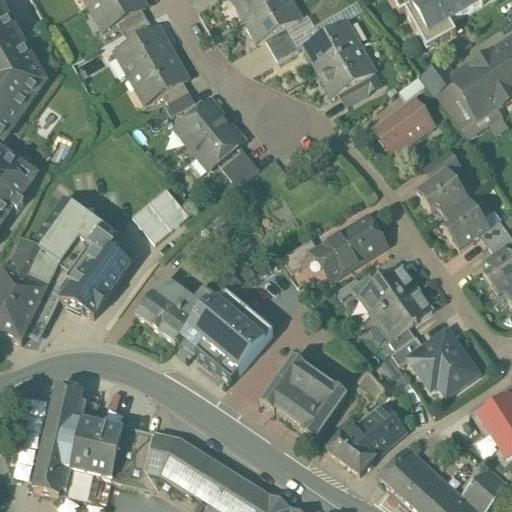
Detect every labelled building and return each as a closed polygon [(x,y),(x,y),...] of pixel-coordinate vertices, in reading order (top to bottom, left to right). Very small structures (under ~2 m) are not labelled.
[(83,0),(89,9),(104,0),(83,0)] [(104,0),(89,9),(104,35),(118,27),(141,13),(145,11),(138,0),(104,0)] [(231,0),(237,10),(238,9),(244,20),(243,21),(244,22),(281,0),(231,0)] [(286,0),(281,0),(244,22),(244,23),(246,22),(252,33),(250,34),(258,47),(265,44),(286,32),(300,24),(286,0)] [(389,0),(399,17),(405,14),(423,45),(433,40),(437,46),(456,35),(449,25),(483,5),(480,0),(389,0)] [(0,12),(0,146),(24,114),(43,87),(39,80),(19,46),(15,39),(0,12)] [(141,13),(118,27),(123,37),(147,24),(141,13)] [(44,22),(20,36),(31,53),(51,40),(49,32),(50,32),(44,22)] [(147,24),(123,37),(130,48),(153,34),(147,24)] [(345,26),(304,49),(311,63),(313,62),(319,73),(317,74),(318,75),(360,51),(345,26)] [(130,48),(116,56),(130,81),(172,58),(171,57),(170,57),(164,47),(165,46),(157,32),(153,34),(130,48)] [(286,32),(265,44),(271,54),(292,42),(286,32)] [(292,42),(271,54),(277,64),(298,53),(292,42)] [(455,79),(451,82),(454,86),(477,122),(511,99),(511,42),(511,43),(455,79)] [(360,51),(318,75),(319,76),(320,76),(326,86),(325,87),(333,101),(340,97),(361,85),(375,77),(360,51)] [(172,58),(130,81),(145,107),(162,98),(183,86),(187,84),(179,70),(177,70),(171,60),(173,59),(172,58)] [(441,61),(416,77),(434,99),(454,86),(451,82),(455,79),(441,61)] [(417,81),(399,95),(406,104),(424,90),(417,81)] [(361,85),(340,97),(346,108),(367,96),(361,85)] [(183,86),(162,98),(168,108),(189,96),(183,86)] [(168,108),(165,110),(171,121),(195,107),(189,96),(168,108)] [(413,103),(372,133),(393,162),(404,153),(434,131),(413,103)] [(208,106),(178,131),(189,144),(219,119),(215,122),(213,120),(214,119),(215,115),(213,113),(214,113),(208,106)] [(219,119),(189,144),(200,158),(230,133),(225,126),(224,126),(223,125),(219,124),(218,125),(216,123),(220,120),(219,119)] [(229,139),(227,136),(231,133),(230,133),(200,158),(204,163),(211,171),(241,146),(236,140),(234,138),(230,138),(229,139)] [(251,164),(243,155),(222,173),(230,182),(251,164)] [(449,156),(429,170),(436,180),(447,172),(447,173),(456,166),(449,156)] [(0,226),(11,211),(17,215),(23,206),(17,202),(32,181),(0,158),(0,226)] [(251,164),(230,182),(237,191),(259,174),(251,164)] [(436,180),(416,194),(423,203),(422,204),(431,216),(437,211),(444,220),(468,203),(447,173),(447,172),(436,180)] [(152,247),(192,220),(172,191),(133,218),(152,247)] [(490,232),(468,203),(444,220),(450,229),(443,234),(452,246),(453,245),(459,254),(480,240),(490,233),(490,232)] [(104,234),(64,204),(31,251),(72,279),(104,234)] [(317,253),(313,256),(317,262),(330,284),(385,250),(368,222),(317,253)] [(499,225),(490,232),(490,233),(480,240),(487,249),(507,236),(499,225)] [(511,243),(507,236),(487,249),(494,259),(505,252),(511,246),(511,243)] [(311,244),(282,262),(291,278),(317,262),(313,256),(317,253),(311,244)] [(31,251),(23,246),(8,277),(3,275),(0,281),(0,336),(21,346),(26,338),(28,334),(44,299),(58,271),(31,251)] [(97,247),(58,306),(91,327),(129,269),(97,247)] [(505,252),(494,259),(485,266),(491,274),(483,280),(492,292),(493,291),(499,300),(503,297),(511,290),(511,259),(511,260),(505,252)] [(376,286),(359,299),(375,322),(413,295),(404,283),(408,281),(400,269),(376,286)] [(369,277),(350,290),(356,300),(357,300),(359,299),(376,286),(369,277)] [(193,306),(163,285),(135,320),(175,349),(203,314),(193,306)] [(350,290),(340,297),(347,306),(356,300),(350,290)] [(511,290),(503,297),(509,306),(508,306),(511,311),(511,290)] [(413,295),(375,322),(391,344),(408,332),(432,315),(424,304),(421,306),(413,295)] [(42,340),(58,306),(44,299),(28,334),(42,340)] [(219,300),(180,348),(232,390),(271,342),(219,300)] [(415,342),(408,332),(391,344),(389,346),(396,356),(415,342)] [(480,380),(446,335),(406,365),(429,396),(437,390),(448,404),(480,380)] [(348,401),(292,361),(260,407),(275,417),(276,416),(302,434),(301,436),(316,446),(348,401)] [(385,394),(367,373),(354,392),(375,407),(385,394)] [(421,403),(409,386),(397,394),(410,411),(421,403)] [(123,435),(80,425),(79,426),(76,425),(83,396),(57,390),(33,494),(59,500),(66,473),(100,481),(111,484),(110,486),(112,486),(123,435)] [(511,393),(481,412),(509,463),(511,460),(511,393)] [(383,410),(347,441),(341,436),(327,455),(360,479),(374,462),(374,461),(405,436),(383,410)] [(180,444),(124,431),(112,486),(159,498),(181,511),(287,511),(192,452),(191,453),(180,447),(181,445),(180,444)] [(473,511),(407,452),(380,482),(412,511),(473,511)] [(100,481),(66,473),(59,500),(94,509),(100,481)] [(489,511),(505,495),(483,476),(463,500),(476,511),(489,511)]
